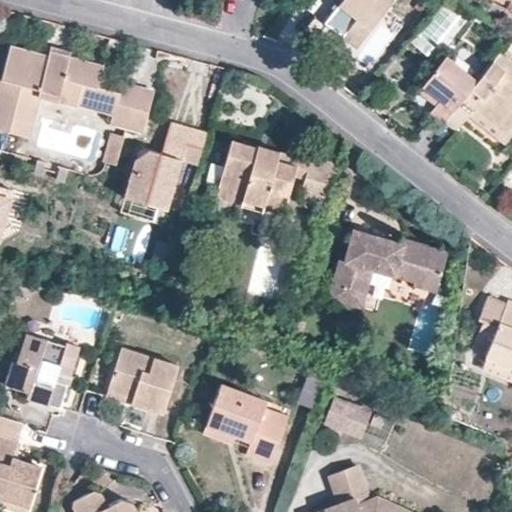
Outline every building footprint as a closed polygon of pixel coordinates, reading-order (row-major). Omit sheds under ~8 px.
[(338,0),(336,3),(354,17),(349,24),(339,36),(355,48),(390,0),(338,0)] [(354,17),(336,3),(330,9),(349,24),(354,17)] [(45,44),(43,51),(63,56),(65,49),(45,44)] [(97,65),(63,56),(43,51),(42,55),(3,45),(0,58),(0,129),(22,135),(33,94),(71,104),(71,101),(107,111),(105,121),(121,125),(137,129),(148,90),(129,85),(115,81),(113,90),(92,85),(97,65)] [(511,131),(511,63),(497,53),(476,81),(445,121),(455,130),(468,115),(504,143),(511,131)] [(445,121),(476,81),(443,55),(420,84),(439,99),(434,105),(424,119),(438,130),(445,121)] [(415,91),(434,105),(439,99),(420,84),(415,91)] [(200,130),(165,120),(156,151),(144,148),(131,155),(120,193),(162,206),(176,155),(192,160),(201,131),(200,130)] [(105,132),(98,159),(110,163),(118,135),(105,132)] [(324,207),(336,163),(309,155),(308,158),(306,168),(275,159),(278,151),(256,144),(255,147),(230,140),(214,197),(239,205),(242,200),(263,206),(281,212),(292,176),(304,180),(299,199),(324,207)] [(306,168),(308,158),(278,151),(275,159),(306,168)] [(10,189),(0,186),(0,231),(12,223),(4,212),(10,189)] [(242,200),(239,205),(261,212),(263,206),(242,200)] [(351,224),(329,302),(359,310),(370,266),(393,272),(391,279),(432,290),(444,249),(351,224)] [(481,321),(473,339),(488,345),(484,356),(486,357),(511,367),(511,300),(508,299),(506,304),(487,295),(476,318),(481,321)] [(66,346),(26,334),(17,362),(12,360),(4,384),(7,385),(22,390),(29,392),(28,400),(48,406),(49,402),(61,407),(69,384),(63,383),(65,373),(72,375),(81,346),(67,343),(66,346)] [(122,347),(109,388),(132,396),(130,404),(163,414),(178,364),(122,347)] [(511,367),(486,357),(482,365),(511,377),(511,367)] [(69,384),(72,375),(65,373),(63,383),(69,384)] [(299,405),(312,409),(320,382),(307,378),(299,405)] [(271,463),(283,430),(259,421),(264,406),(267,399),(221,383),(206,426),(235,437),(251,443),(246,455),(271,463)] [(20,399),(22,390),(7,385),(3,394),(20,399)] [(132,396),(109,388),(106,396),(130,404),(132,396)] [(369,417),(333,404),(323,430),(360,443),(369,417)] [(289,415),(264,406),(259,421),(283,430),(289,415)] [(235,437),(206,426),(204,432),(232,444),(235,437)] [(21,447),(39,449),(40,431),(22,430),(21,447)] [(18,440),(0,434),(0,492),(0,493),(0,492),(0,497),(30,508),(43,466),(21,459),(19,467),(10,463),(12,455),(18,440)] [(21,459),(12,455),(10,463),(19,467),(21,459)] [(368,499),(355,466),(328,476),(338,503),(355,498),(357,504),(368,499)] [(137,511),(133,503),(121,499),(108,505),(101,492),(94,490),(72,502),(72,507),(74,511),(137,511)] [(28,511),(30,508),(0,497),(0,505),(20,511),(28,511)] [(412,511),(375,497),(368,499),(357,504),(355,498),(338,503),(315,511),(412,511)]
